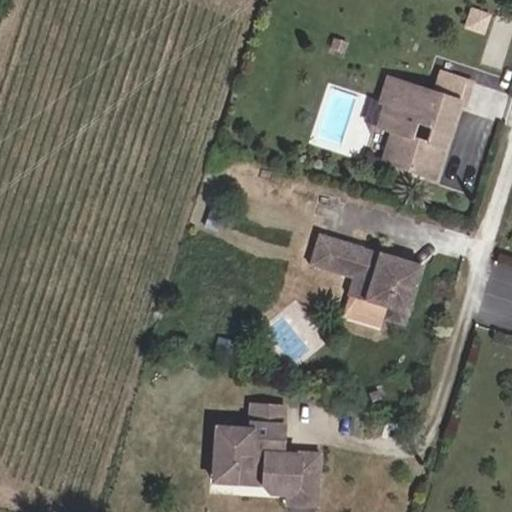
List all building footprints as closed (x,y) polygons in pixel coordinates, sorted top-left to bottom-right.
[(431,96),(386,81),(378,104),(383,106),(395,110),(390,127),(394,135),(397,136),(387,166),(431,180),(455,105),(461,107),(468,86),(438,76),(431,96)] [(375,134),(386,138),(378,163),(387,166),(397,136),(394,135),(390,127),(395,110),(383,106),(375,134)] [(305,264),(348,278),(343,295),(383,308),(380,319),(400,325),(418,266),(398,259),(396,265),(386,262),(388,256),(315,234),(305,264)] [(276,406),(244,403),(243,423),(244,423),(275,425),(276,406)] [(273,452),(275,425),(244,423),(243,428),(242,444),(244,444),(243,450),(273,452)] [(209,425),(206,458),(226,460),(225,480),(255,482),(262,491),(279,492),(280,492),(289,485),(308,486),(311,455),(290,454),(289,458),(280,457),(280,453),(273,452),(243,450),(244,444),(242,444),(243,428),(242,428),(209,425)] [(289,485),(280,492),(279,492),(278,501),(307,504),(308,486),(289,485)]
